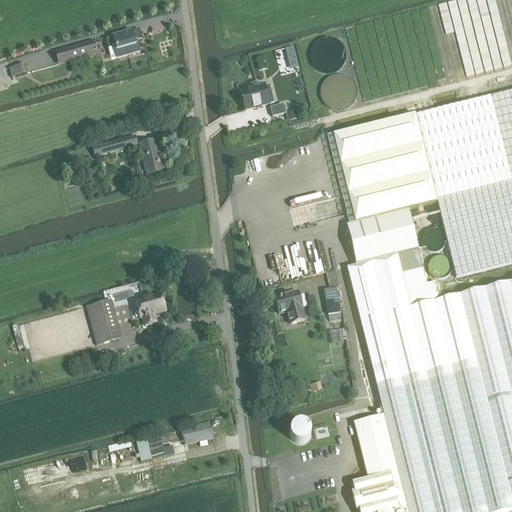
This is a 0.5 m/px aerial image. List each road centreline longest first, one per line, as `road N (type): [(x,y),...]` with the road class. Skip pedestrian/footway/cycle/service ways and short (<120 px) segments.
road 1 (unclassified): [(251,511),(183,0)]
road 2 (track): [(321,142),(330,119),(511,72)]
